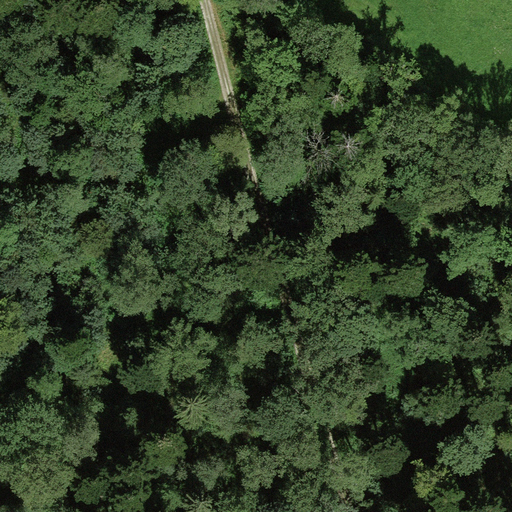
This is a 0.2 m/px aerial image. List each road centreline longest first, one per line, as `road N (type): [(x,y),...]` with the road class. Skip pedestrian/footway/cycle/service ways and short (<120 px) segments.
road 1 (track): [(347,511),(201,0)]
road 2 (track): [(0,179),(92,183),(138,173),(228,101)]
